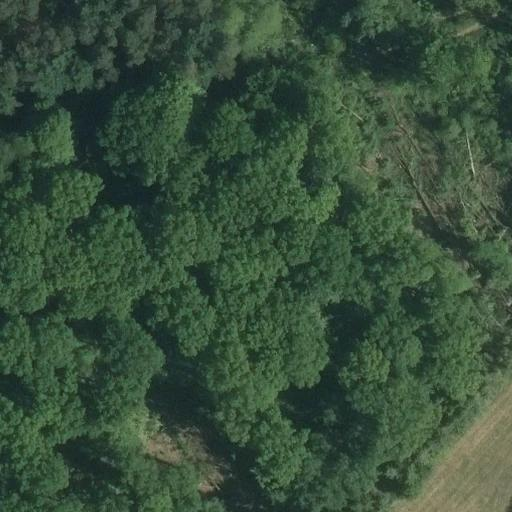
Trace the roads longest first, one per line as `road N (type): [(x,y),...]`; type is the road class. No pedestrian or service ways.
road 1 (track): [(0,138),(451,25),(505,0)]
road 2 (track): [(188,88),(251,350),(255,409),(233,511)]
road 3 (track): [(451,25),(465,80),(398,220),(396,263)]
